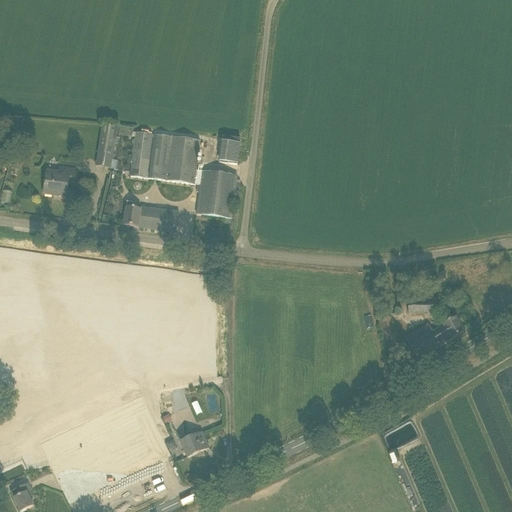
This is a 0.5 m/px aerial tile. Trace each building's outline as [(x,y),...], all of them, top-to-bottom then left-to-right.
[(102,125),(99,143),(97,154),(112,157),(117,128),(102,125)] [(136,134),(131,174),(130,177),(146,180),(152,136),(136,134)] [(199,142),(154,136),(149,180),(194,186),(196,171),(199,142)] [(238,165),(242,139),(223,136),(219,162),(238,165)] [(66,198),(67,194),(68,184),(75,185),(77,172),(60,169),(59,173),(47,172),(43,195),(66,198)] [(200,187),(196,216),(231,220),(236,177),(196,171),(194,186),(200,187)] [(141,210),(134,210),(135,204),(127,203),(126,209),(123,227),(138,229),(175,234),(179,213),(142,208),(141,210)] [(43,291),(43,257),(25,257),(25,290),(43,291)] [(407,298),(408,315),(434,314),(434,297),(407,298)] [(176,315),(176,377),(222,378),(222,315),(176,315)] [(378,320),(386,355),(396,353),(388,318),(378,320)] [(405,339),(418,361),(463,333),(459,326),(460,326),(456,318),(442,326),(443,327),(433,333),(428,325),(405,339)] [(168,416),(162,419),(165,425),(170,422),(168,416)] [(187,459),(208,449),(201,434),(180,445),(187,459)] [(22,453),(29,468),(47,460),(40,445),(22,453)] [(67,450),(70,456),(82,450),(79,445),(67,450)] [(10,493),(19,511),(24,511),(33,508),(27,494),(32,492),(28,484),(10,493)]
